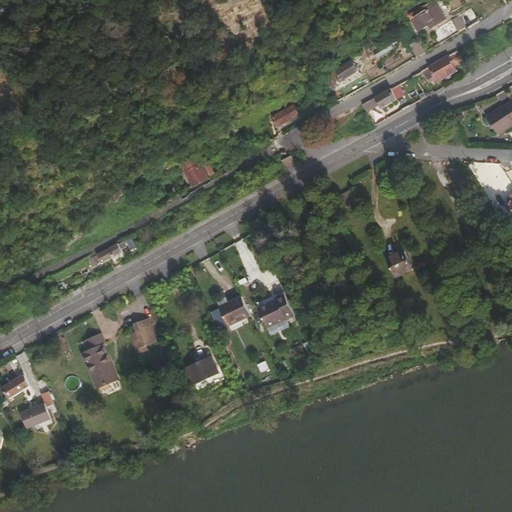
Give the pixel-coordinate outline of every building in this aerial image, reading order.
[(437,22),(428,6),(411,16),(420,32),(437,22)] [(447,41),(443,32),(435,37),(440,45),(447,41)] [(426,52),(420,40),(410,46),(416,58),(426,52)] [(437,83),(457,71),(454,66),(462,61),(457,52),(429,68),(437,83)] [(331,88),(357,74),(352,65),(326,81),(331,88)] [(391,89),(363,106),(368,114),(380,107),(382,109),(398,100),(391,89)] [(511,103),(502,108),(501,107),(484,117),(495,135),(511,125),(511,103)] [(277,129),(298,117),(293,107),(272,119),(277,129)] [(209,178),(193,152),(178,161),(193,187),(209,178)] [(284,167),(295,162),(291,156),(281,161),(284,167)] [(354,201),(349,190),(334,197),(339,208),(354,201)] [(376,206),(373,200),(365,204),(368,209),(376,206)] [(97,265),(122,252),(118,244),(93,257),(97,265)] [(412,270),(404,252),(400,254),(408,272),(412,270)] [(408,272),(400,254),(386,260),(395,278),(408,272)] [(360,286),(353,273),(348,275),(354,289),(360,286)] [(308,294),(303,283),(290,289),(295,300),(308,294)] [(272,292),(268,284),(251,291),(255,299),(272,292)] [(294,316),(283,291),(274,295),(276,299),(258,308),(267,328),(286,320),(294,316)] [(274,295),(256,303),(258,308),(276,299),(274,295)] [(250,316),(241,296),(224,305),(233,324),(238,322),(233,311),(240,308),(245,318),(250,316)] [(233,324),(224,305),(219,307),(228,326),(233,324)] [(245,318),(240,308),(233,311),(238,322),(245,318)] [(143,330),(152,327),(148,312),(133,318),(135,326),(140,341),(144,340),(147,339),(143,330)] [(269,333),(288,324),(286,320),(267,328),(269,333)] [(140,341),(135,326),(129,328),(135,347),(145,344),(144,340),(140,341)] [(156,336),(152,327),(143,330),(147,339),(156,336)] [(90,354),(102,349),(101,346),(106,344),(102,335),(85,343),(89,351),(90,354)] [(115,381),(102,349),(90,354),(86,356),(99,388),(115,381)] [(221,373),(215,360),(191,370),(198,384),(208,379),(221,373)] [(224,379),(221,373),(208,379),(211,385),(224,379)] [(25,376),(3,388),(9,398),(29,387),(25,376)] [(46,406),(54,404),(50,391),(43,393),(46,406)] [(33,425),(48,420),(44,406),(20,414),(25,428),(33,425)] [(50,424),(48,420),(33,425),(35,430),(50,424)]
